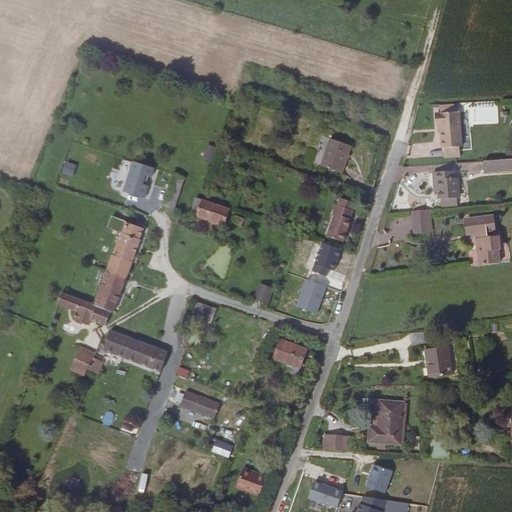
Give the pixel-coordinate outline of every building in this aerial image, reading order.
[(461,102),(461,116),(468,115),(468,125),(498,124),(497,101),(461,102)] [(459,146),(457,111),(434,113),(435,125),(437,125),(438,148),(442,148),(443,157),(458,156),(457,146),(459,146)] [(345,141),(326,135),(316,164),(335,170),(345,141)] [(212,161),(217,147),(208,144),(203,158),(212,161)] [(511,167),(511,158),(486,161),(487,169),(511,167)] [(130,160),(123,193),(148,198),(155,166),(130,160)] [(65,161),(63,174),(74,175),(76,163),(65,161)] [(457,178),(456,172),(437,174),(438,179),(439,193),(440,199),(443,199),(460,197),(463,197),(461,177),(457,178)] [(61,175),(60,181),(71,184),(72,178),(61,175)] [(177,177),(167,205),(174,207),(183,179),(177,177)] [(183,207),(189,209),(187,212),(216,222),(218,217),(221,209),(223,203),(188,191),(183,207)] [(327,206),(331,207),(329,211),(345,217),(350,204),(330,197),(327,206)] [(444,206),(460,204),(460,197),(443,199),(444,206)] [(138,235),(135,234),(143,213),(128,208),(120,229),(117,228),(108,253),(129,260),(138,235)] [(321,231),(338,236),(345,217),(329,211),(321,231)] [(428,233),(426,211),(408,213),(411,235),(428,233)] [(488,229),(487,215),(460,218),(462,232),(473,231),(473,237),(471,237),(474,261),(494,259),(493,248),(496,247),(495,234),(483,235),(483,230),(488,229)] [(327,275),(328,269),(336,270),(340,246),(312,242),(309,260),(315,261),(313,272),(327,275)] [(129,260),(108,253),(103,269),(124,276),(129,260)] [(97,284),(100,284),(93,304),(110,309),(115,290),(118,291),(124,276),(103,269),(97,284)] [(266,294),(271,280),(258,275),(253,290),(266,294)] [(296,306),(317,313),(327,285),(305,278),(296,306)] [(79,323),(81,316),(102,323),(110,309),(93,304),(84,301),(76,298),(64,293),(60,293),(56,305),(66,309),(64,318),(79,323)] [(205,312),(209,299),(193,293),(189,307),(205,312)] [(180,328),(178,335),(181,336),(179,340),(192,345),(194,341),(198,342),(201,335),(195,333),(197,328),(187,324),(185,329),(180,328)] [(155,367),(162,350),(104,328),(101,335),(96,334),(93,343),(155,367)] [(410,334),(412,345),(425,343),(423,332),(410,334)] [(294,364),(301,345),(276,336),(269,355),(294,364)] [(83,346),(75,342),(71,352),(78,355),(83,346)] [(71,352),(66,364),(81,370),(84,363),(91,348),(83,346),(78,355),(71,352)] [(89,365),(95,350),(91,348),(84,363),(89,365)] [(453,376),(450,348),(428,350),(432,379),(453,376)] [(94,358),(89,367),(98,372),(103,363),(94,358)] [(216,418),(221,400),(184,390),(179,408),(216,418)] [(400,443),(403,401),(379,400),(376,442),(400,443)] [(230,448),(237,431),(225,426),(218,443),(230,448)] [(431,436),(430,457),(448,458),(449,437),(431,436)] [(323,438),(323,450),(341,451),(341,439),(323,438)] [(341,439),(341,451),(349,452),(351,439),(341,439)] [(385,493),(393,470),(373,463),(365,487),(385,493)] [(247,477),(248,475),(238,470),(231,486),(254,497),(260,481),(247,477)] [(314,480),(309,499),(337,508),(343,489),(314,480)] [(361,494),(355,511),(382,511),(385,500),(361,494)]
